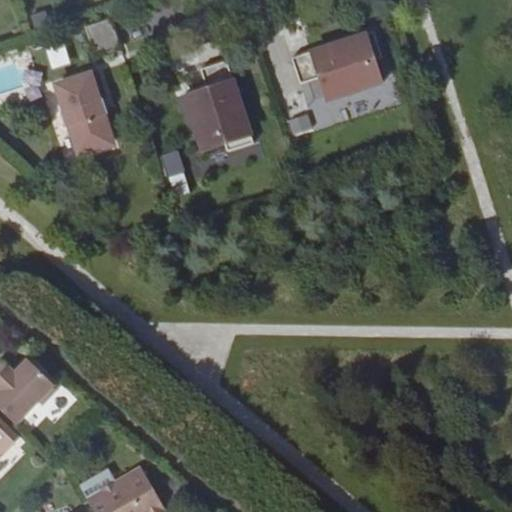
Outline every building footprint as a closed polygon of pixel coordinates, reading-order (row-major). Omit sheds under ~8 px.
[(110,17),(84,25),(94,54),(119,46),(110,17)] [(299,83),(323,75),(326,82),(321,84),(326,100),(382,81),(375,58),(381,56),(373,30),(290,57),(299,83)] [(50,68),(70,65),(67,45),(48,48),(50,68)] [(389,79),(381,56),(375,58),(382,81),(389,79)] [(199,68),(207,93),(200,95),(199,90),(183,96),(201,152),(224,144),(226,151),(253,142),(225,60),(199,68)] [(207,93),(199,68),(176,76),(183,96),(199,90),(200,95),(207,93)] [(89,75),(57,85),(65,110),(61,112),(66,127),(70,126),(79,155),(112,144),(103,115),(106,114),(101,99),(98,100),(89,75)] [(299,83),(307,106),(326,100),(321,84),(326,82),(323,75),(299,83)] [(226,151),(224,144),(201,152),(203,158),(226,151)] [(178,151),(161,156),(174,198),(190,193),(178,151)] [(0,369),(0,408),(16,424),(41,399),(45,403),(59,388),(28,358),(16,372),(10,365),(3,373),(0,369)] [(5,361),(0,366),(0,369),(3,373),(10,365),(5,361)] [(0,458),(16,442),(0,426),(0,458)] [(167,511),(141,467),(87,499),(94,511),(167,511)]
